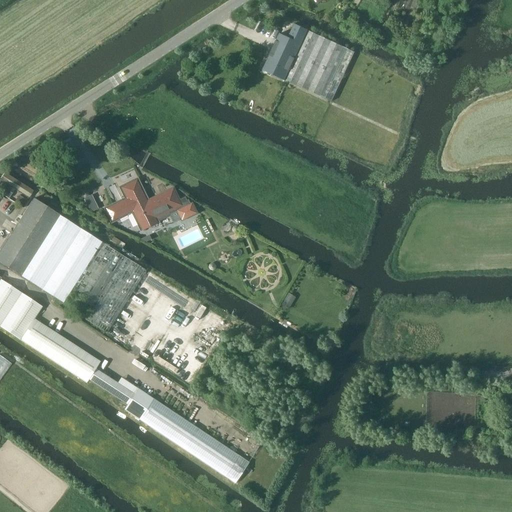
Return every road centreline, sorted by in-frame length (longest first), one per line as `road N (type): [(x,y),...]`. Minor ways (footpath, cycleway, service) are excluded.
road 1 (tertiary): [(0,155),(240,0)]
road 2 (unknown): [(0,270),(228,438)]
road 3 (track): [(153,0),(0,101)]
